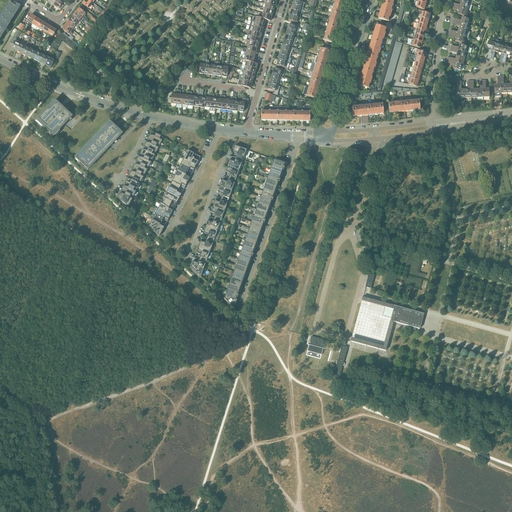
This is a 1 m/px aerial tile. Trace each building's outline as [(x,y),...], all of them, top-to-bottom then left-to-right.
[(56,0),(53,6),(58,9),(62,3),(64,0),(63,0),(56,0)] [(85,0),(83,4),(82,4),(84,5),(88,8),(93,3),(88,0),(85,0)] [(294,0),(293,5),(303,8),(304,3),(294,0)] [(334,0),(330,12),(339,15),(343,1),(339,0),(334,0)] [(452,3),(451,6),(468,10),(469,4),(461,2),(460,5),(452,3)] [(9,3),(0,17),(0,38),(18,9),(19,9),(20,7),(14,3),(13,5),(10,4),(9,3)] [(261,6),(260,8),(273,11),(274,7),(263,3),(262,6),(261,6)] [(382,4),(378,19),(388,22),(393,7),(382,4)] [(451,6),(451,9),(459,11),(458,14),(463,16),(466,17),(468,10),(451,6)] [(79,8),(75,13),(82,18),(84,20),(85,17),(83,16),(85,13),(79,8)] [(260,8),(259,10),(263,11),(263,13),(262,14),(271,16),(272,16),(273,12),(273,11),(260,8)] [(291,10),(289,16),(297,18),(299,19),(301,13),(291,10)] [(330,12),(326,26),(335,29),(339,15),(330,12)] [(418,14),(418,17),(420,18),(428,20),(430,14),(429,14),(420,12),(420,14),(418,14)] [(75,13),(72,17),(78,22),(80,24),(82,22),(84,20),(82,18),(75,13)] [(31,15),(25,24),(30,27),(32,24),(36,18),(31,15)] [(253,17),(253,19),(253,21),(264,25),(264,24),(265,20),(257,17),(254,16),(253,17)] [(72,17),(69,21),(75,26),(77,28),(79,26),(77,24),(78,22),(72,17)] [(453,18),(453,21),(469,26),(470,20),(462,17),(462,21),(453,18)] [(36,18),(32,24),(37,27),(41,21),(36,18)] [(41,21),(37,27),(42,30),(46,24),(41,21)] [(69,21),(65,25),(72,30),(73,28),(75,26),(69,21)] [(250,23),(250,26),(253,27),(262,29),(264,25),(253,21),(251,21),(250,23)] [(453,21),(452,24),(460,26),(459,29),(467,32),(469,26),(453,21)] [(417,23),(415,28),(425,31),(427,26),(418,23),(417,23)] [(42,30),(41,32),(46,35),(47,33),(51,27),(46,24),(42,30)] [(65,25),(62,29),(65,32),(66,32),(64,35),(67,37),(68,38),(72,34),(70,32),(72,30),(65,25)] [(288,25),(287,30),(295,32),(297,33),(298,28),(288,25)] [(249,29),(248,30),(250,31),(261,34),(262,29),(253,27),(250,26),(249,29)] [(326,26),(322,40),(323,40),(327,41),(331,42),(335,29),(326,26)] [(376,26),(371,41),(382,44),(386,29),(376,26)] [(51,27),(47,33),(55,38),(57,35),(54,34),(56,30),(51,27)] [(414,31),(413,34),(415,34),(423,37),(425,31),(415,28),(414,31)] [(450,30),(449,33),(465,37),(468,38),(470,32),(467,32),(459,29),(458,32),(450,30)] [(249,32),(248,34),(248,36),(260,39),(261,34),(250,31),(249,32)] [(59,33),(55,39),(60,43),(63,42),(67,37),(64,35),(63,34),(61,33),(59,33)] [(449,33),(448,36),(456,38),(456,41),(461,43),(464,44),(465,37),(449,33)] [(413,34),(412,40),(422,42),(423,37),(415,34),(413,34)] [(245,35),(244,39),(246,39),(245,40),(258,44),(260,39),(248,36),(245,35)] [(489,41),(487,49),(490,50),(487,59),(490,59),(495,43),(493,43),(494,40),(492,40),(490,39),(489,40),(489,41)] [(245,40),(245,42),(246,42),(245,45),(248,46),(257,49),(257,48),(258,44),(245,40)] [(412,40),(410,45),(420,48),(422,42),(412,40)] [(495,43),(490,59),(493,60),(495,52),(498,53),(501,45),(502,42),(496,40),(495,43)] [(13,45),(11,49),(17,51),(20,45),(20,44),(21,42),(18,41),(17,42),(15,41),(13,45)] [(371,41),(367,56),(377,59),(382,44),(371,41)] [(20,45),(17,51),(22,54),(25,49),(26,47),(27,45),(21,42),(20,44),(20,45)] [(451,45),(450,48),(466,53),(468,53),(470,47),(468,47),(460,44),(459,48),(451,45)] [(282,45),(281,50),(291,53),(292,53),(293,50),(292,50),(292,48),(290,47),(282,45)] [(501,45),(498,53),(502,54),(499,62),(502,63),(507,47),(501,45)] [(25,49),(22,54),(28,57),(30,53),(32,49),(26,47),(25,49)] [(511,48),(507,47),(502,63),(505,64),(507,55),(510,56),(511,50),(511,48)] [(450,48),(449,51),(458,53),(457,56),(465,59),(466,53),(450,48)] [(30,53),(28,57),(34,59),(37,52),(32,49),(30,53)] [(242,49),(242,51),(246,52),(245,55),(254,58),(255,53),(242,49)] [(319,49),(315,64),(324,67),(329,51),(323,50),(320,49),(319,49)] [(281,50),(279,55),(289,58),(291,53),(281,50)] [(37,52),(34,59),(40,62),(43,54),(37,52)] [(43,54),(40,62),(45,65),(48,57),(49,56),(47,54),(46,56),(43,54)] [(200,64),(199,73),(204,74),(205,74),(206,61),(207,54),(204,54),(204,60),(203,64),(200,64)] [(279,55),(278,60),(290,64),(291,58),(289,58),(279,55)] [(367,56),(363,71),(373,74),(377,59),(367,56)] [(448,57),(447,60),(463,65),(465,59),(457,56),(456,59),(448,57)] [(48,57),(45,65),(51,67),(54,60),(48,57)] [(82,64),(90,69),(93,64),(90,61),(86,59),(82,64)] [(278,60),(276,65),(288,69),(290,64),(278,60)] [(447,60),(446,63),(454,65),(453,68),(461,71),(463,65),(447,60)] [(244,61),(244,62),(244,63),(245,63),(245,64),(244,66),(256,69),(257,64),(254,63),(253,63),(252,63),(244,61)] [(312,64),(309,71),(312,72),(310,79),(310,80),(319,83),(324,67),(315,64),(312,64)] [(242,68),(242,70),(254,74),(256,69),(244,66),(243,69),(242,68)] [(413,67),(411,73),(420,75),(421,69),(413,67)] [(242,70),(241,72),(242,72),(241,75),(244,76),(253,79),(254,74),(242,70)] [(363,71),(358,85),(368,89),(373,74),(363,71)] [(411,75),(410,79),(418,81),(420,75),(411,73),(410,75),(411,75)] [(272,74),(271,79),(281,82),(282,77),(280,76),(272,74)] [(239,78),(239,80),(252,84),(253,79),(244,76),(241,75),(240,75),(239,78)] [(408,78),(407,81),(408,81),(408,84),(409,84),(409,85),(416,87),(418,81),(410,79),(408,78)] [(238,81),(237,85),(241,86),(250,88),(252,84),(239,80),(238,81)] [(310,80),(306,95),(307,95),(307,96),(309,96),(315,98),(319,83),(310,80)] [(452,95),(451,95),(451,100),(459,100),(459,98),(458,81),(455,82),(455,90),(452,90),(452,95)] [(269,84),(267,89),(273,91),(272,94),(277,95),(280,87),(279,87),(277,86),(269,84)] [(283,94),(282,97),(288,98),(290,90),(288,89),(287,95),(283,94)] [(167,97),(166,103),(170,104),(176,104),(178,91),(175,90),(175,95),(172,94),(171,98),(167,97)] [(410,102),(404,102),(405,112),(420,110),(419,101),(412,102),(412,100),(410,101),(410,102)] [(49,107),(36,121),(39,123),(43,127),(49,133),(51,134),(53,136),(55,134),(59,130),(64,124),(65,124),(67,121),(68,121),(68,120),(70,118),(71,117),(62,107),(58,105),(54,101),(52,103),(49,107)] [(395,103),(388,104),(389,113),(405,112),(404,102),(397,103),(396,102),(395,102),(395,103)] [(374,105),(367,106),(368,115),(383,114),(382,105),(375,105),(375,104),(373,104),(374,105)] [(358,107),(352,108),(352,117),(368,115),(367,106),(360,107),(360,106),(358,106),(358,107)] [(261,115),(261,120),(269,120),(277,121),(277,111),(278,107),(269,107),(269,111),(261,111),(261,112),(261,115)] [(277,111),(277,121),(293,121),(293,111),(286,111),(286,107),(278,107),(277,111)] [(293,111),(293,121),(310,121),(310,116),(310,113),(310,112),(310,108),(303,108),(293,108),(293,111)] [(79,153),(75,158),(76,159),(78,161),(80,162),(82,164),(82,165),(83,166),(88,170),(92,165),(109,147),(110,147),(110,146),(112,144),(113,143),(121,134),(122,134),(117,130),(116,128),(113,125),(109,121),(108,122),(100,130),(96,135),(79,153)] [(148,138),(147,140),(148,140),(151,142),(159,146),(163,138),(155,134),(154,137),(152,136),(149,136),(150,135),(149,135),(149,136),(148,136),(148,138)] [(144,145),(143,147),(144,147),(148,149),(156,153),(159,146),(151,142),(150,144),(148,143),(146,143),(145,143),(144,143),(144,145)] [(235,146),(232,153),(232,154),(233,152),(236,153),(237,153),(236,157),(235,158),(236,158),(243,160),(246,150),(236,146),(235,146)] [(140,153),(140,154),(144,156),(152,160),(156,153),(148,149),(147,151),(145,150),(142,150),(142,151),(140,151),(140,153)] [(187,150),(183,159),(196,166),(198,161),(195,160),(194,159),(196,155),(187,150)] [(137,160),(136,162),(136,161),(140,163),(148,168),(152,160),(144,156),(143,159),(141,158),(138,158),(138,157),(138,158),(137,158),(137,160)] [(230,159),(227,166),(236,169),(239,171),(243,160),(236,158),(235,158),(234,162),(233,162),(230,161),(230,159)] [(183,159),(179,167),(187,172),(189,168),(190,168),(193,170),(196,166),(183,159)] [(274,160),(271,166),(283,170),(284,167),(285,164),(274,160)] [(133,167),(132,169),(133,169),(136,171),(144,175),(145,174),(148,168),(140,163),(140,164),(139,166),(137,165),(134,165),(135,165),(134,164),(134,165),(133,165),(133,167)] [(227,166),(225,174),(226,172),(229,173),(230,174),(228,178),(235,181),(239,171),(236,169),(227,166)] [(271,166),(269,172),(281,177),(281,176),(282,173),(283,170),(271,166)] [(179,167),(174,176),(187,182),(189,178),(186,176),(185,176),(187,172),(179,167)] [(129,175),(128,176),(129,176),(133,178),(141,182),(144,175),(136,171),(135,173),(133,172),(131,172),(130,172),(129,173),(129,175)] [(265,176),(264,178),(267,179),(279,183),(279,182),(278,182),(277,182),(278,179),(280,179),(280,180),(281,177),(269,172),(268,176),(265,175),(264,176),(265,176)] [(174,176),(170,184),(179,188),(181,184),(182,185),(185,186),(185,187),(187,182),(174,176)] [(125,182),(125,183),(125,184),(125,183),(129,185),(137,189),(141,182),(133,178),(132,180),(130,179),(127,180),(127,179),(127,180),(125,180),(125,182)] [(223,179),(220,187),(232,191),(235,181),(228,178),(227,182),(226,182),(222,181),(223,179)] [(267,179),(265,185),(276,189),(278,186),(278,183),(279,183),(267,179)] [(170,184),(166,192),(179,199),(181,194),(178,193),(177,192),(179,188),(170,184)] [(122,189),(121,191),(125,193),(133,197),(137,189),(129,185),(129,186),(128,188),(126,187),(123,187),(123,186),(123,187),(122,187),(122,189)] [(265,185),(262,191),(274,195),(275,192),(276,189),(265,185)] [(220,187),(217,194),(218,194),(218,193),(221,194),(222,194),(221,198),(228,201),(232,191),(220,187)] [(262,191),(260,197),(272,202),(272,201),(273,198),(274,195),(262,191)] [(166,192),(162,200),(170,205),(172,201),(173,201),(176,203),(179,199),(166,192)] [(118,196),(117,198),(128,207),(133,197),(125,193),(124,195),(122,194),(119,194),(120,194),(119,194),(118,194),(118,196)] [(260,197),(258,203),(270,208),(271,205),(272,202),(260,197)] [(215,199),(213,207),(224,211),(228,201),(221,198),(219,203),(218,202),(215,201),(216,200),(215,199)] [(162,200),(158,209),(170,215),(172,211),(169,209),(168,209),(170,205),(162,200)] [(258,203),(256,210),(257,210),(268,214),(268,213),(269,211),(269,210),(270,208),(258,203)] [(213,207),(210,214),(211,213),(214,214),(215,214),(214,219),(221,221),(224,211),(213,207)] [(155,208),(151,216),(153,217),(162,221),(164,217),(165,218),(168,219),(168,220),(170,215),(158,209),(155,208)] [(256,210),(254,216),(265,220),(266,217),(267,214),(268,214),(257,210),(256,210)] [(254,216),(251,222),(263,226),(264,223),(265,221),(265,220),(254,216)] [(153,217),(148,226),(150,228),(159,237),(164,227),(161,226),(160,225),(162,221),(153,217)] [(208,220),(205,227),(217,231),(221,221),(214,219),(212,223),(211,223),(208,221),(208,220)] [(251,222),(249,228),(261,233),(261,232),(262,229),(263,226),(251,222)] [(205,227),(203,235),(204,233),(207,234),(208,235),(206,239),(213,242),(217,231),(205,227)] [(249,228),(247,235),(259,239),(260,236),(261,233),(249,228)] [(247,235),(245,241),(256,245),(257,245),(258,242),(259,239),(247,235)] [(201,240),(198,247),(210,252),(213,242),(206,239),(205,243),(204,243),(200,242),(201,240)] [(245,241),(242,247),(254,251),(255,248),(256,246),(256,245),(245,241)] [(198,247),(195,255),(196,255),(196,253),(200,255),(200,254),(201,255),(199,259),(206,262),(210,252),(198,247)] [(242,247),(240,253),(252,258),(252,257),(253,254),(254,251),(242,247)] [(240,253),(238,259),(250,264),(250,263),(251,260),(252,258),(240,253)] [(194,260),(191,267),(201,277),(206,262),(199,259),(197,264),(196,263),(193,262),(194,260)] [(236,265),(236,266),(247,270),(248,267),(249,264),(250,264),(238,259),(236,265)] [(236,266),(233,272),(245,276),(245,275),(246,273),(247,270),(236,266)] [(233,272),(231,278),(243,282),(244,279),(245,276),(233,272)] [(369,274),(365,287),(371,288),(374,275),(369,274)] [(231,278),(229,284),(241,288),(242,285),(243,282),(231,278)] [(229,284),(227,290),(239,295),(240,292),(241,289),(241,288),(229,284)] [(227,290),(224,299),(234,308),(236,302),(237,298),(238,295),(239,295),(227,290)] [(363,299),(361,298),(361,301),(393,310),(396,311),(397,308),(363,299)] [(394,320),(393,323),(419,330),(420,327),(418,326),(420,318),(422,319),(423,315),(397,308),(396,311),(393,310),(391,319),(394,320)] [(383,347),(351,339),(350,341),(385,351),(393,323),(394,320),(391,319),(383,347)] [(311,337),(307,351),(310,352),(321,355),(322,353),(325,340),(311,337)] [(337,363),(334,373),(341,376),(349,348),(345,346),(342,346),(337,363)]
